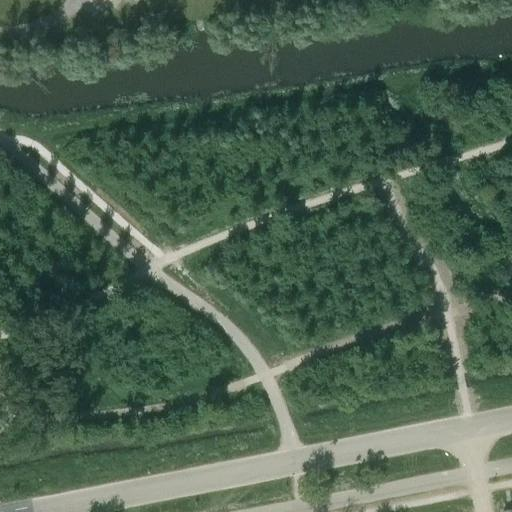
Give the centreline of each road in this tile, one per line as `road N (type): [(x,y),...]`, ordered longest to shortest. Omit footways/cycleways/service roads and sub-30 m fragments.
road 1 (unknown): [(0,428),(5,417),(148,411),(511,296)]
road 2 (unclassified): [(139,511),(174,485),(511,417)]
